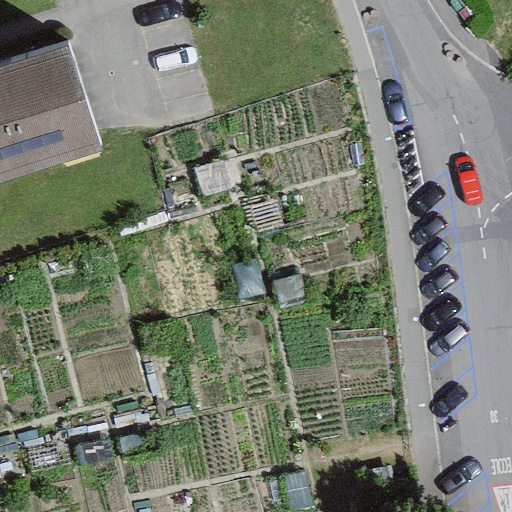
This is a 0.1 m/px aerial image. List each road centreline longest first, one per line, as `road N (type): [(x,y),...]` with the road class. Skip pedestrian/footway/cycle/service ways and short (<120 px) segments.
road 1 (residential): [(511,422),(486,150)]
road 2 (residential): [(486,150),(401,0)]
